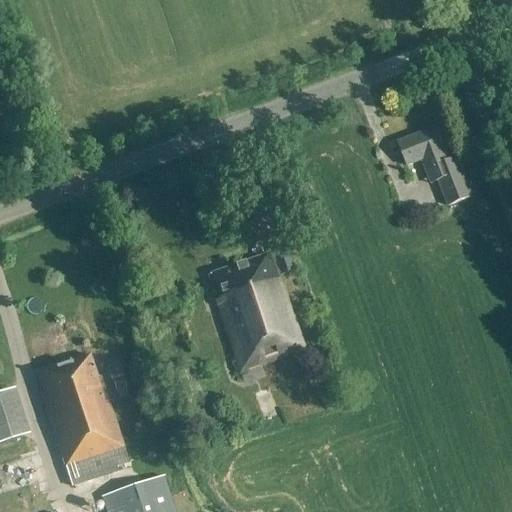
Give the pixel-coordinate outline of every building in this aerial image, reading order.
[(395,45),(406,63),(419,56),(407,37),(395,45)] [(449,163),(445,153),(446,152),(437,129),(398,144),(407,167),(421,162),(430,185),(438,182),(448,207),(471,198),(456,160),(449,163)] [(240,374),(303,352),(269,255),(207,277),(240,374)] [(116,467),(128,463),(99,378),(96,379),(89,356),(36,374),(44,396),(41,397),(71,487),(117,472),(116,467)] [(195,394),(185,365),(172,370),(182,398),(195,394)] [(119,402),(129,399),(122,379),(112,382),(119,402)] [(0,440),(35,429),(19,381),(0,387),(0,440)] [(173,511),(162,478),(102,498),(106,511),(173,511)]
